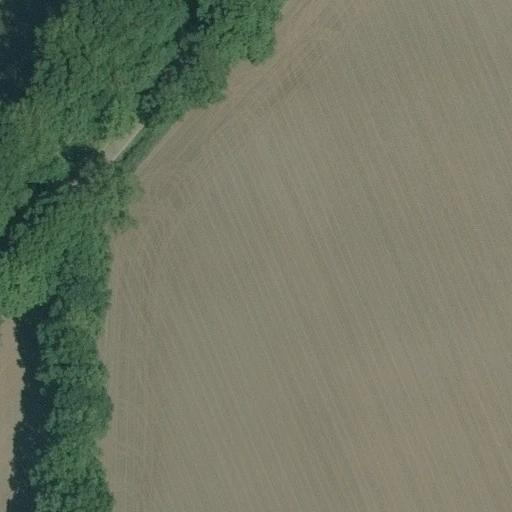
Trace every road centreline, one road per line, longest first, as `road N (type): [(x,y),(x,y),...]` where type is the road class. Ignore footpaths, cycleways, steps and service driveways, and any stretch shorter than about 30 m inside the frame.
road 1 (residential): [(0,272),(241,0)]
road 2 (unclassified): [(115,0),(0,125)]
